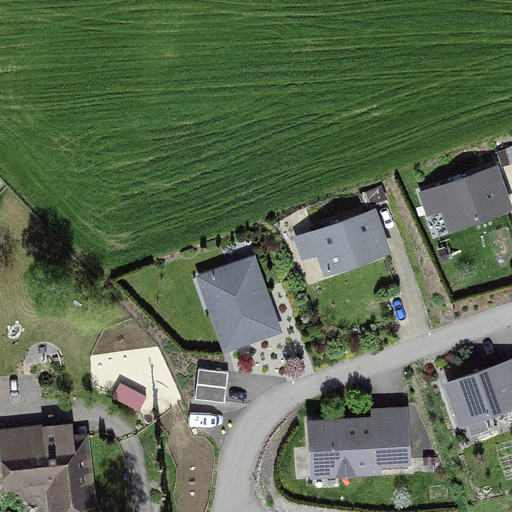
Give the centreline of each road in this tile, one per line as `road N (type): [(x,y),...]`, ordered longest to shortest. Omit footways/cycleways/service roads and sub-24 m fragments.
road 1 (residential): [(235,511),(241,448),(273,403),(511,308)]
road 2 (unknown): [(77,419),(110,427),(127,444),(141,511)]
